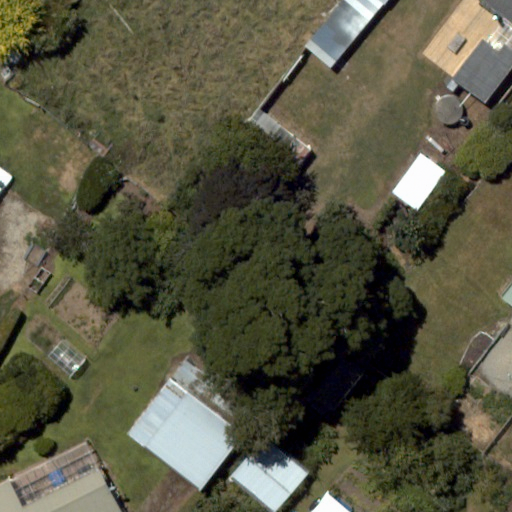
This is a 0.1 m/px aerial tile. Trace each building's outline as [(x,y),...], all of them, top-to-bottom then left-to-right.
[(375,16),(353,0),(337,0),(304,44),(335,68),(375,16)] [(511,0),(507,0),(494,17),(511,31),(511,0)] [(511,80),(511,31),(494,17),(446,74),(488,109),(511,80)] [(182,359),(124,438),(196,490),(254,411),(182,359)] [(266,429),(227,471),(271,511),(281,511),(316,476),(266,429)] [(12,486),(0,492),(0,511),(124,511),(100,468),(27,510),(12,486)]
